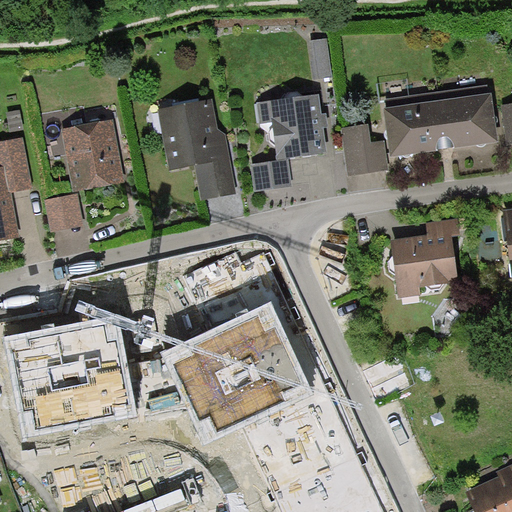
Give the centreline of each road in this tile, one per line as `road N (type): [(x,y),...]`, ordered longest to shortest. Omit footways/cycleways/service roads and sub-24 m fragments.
road 1 (residential): [(412,511),(282,223)]
road 2 (residential): [(0,285),(282,223)]
road 3 (residential): [(282,223),(511,184)]
